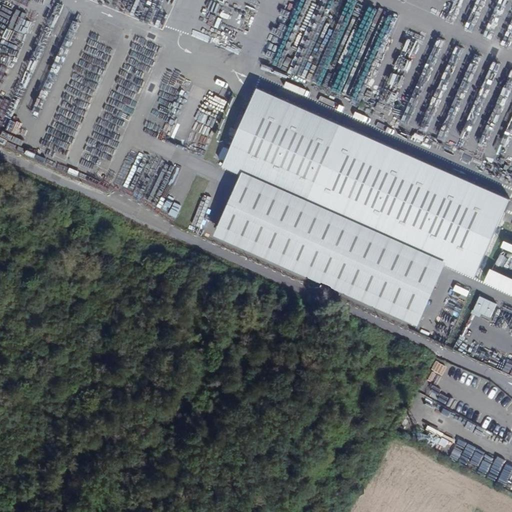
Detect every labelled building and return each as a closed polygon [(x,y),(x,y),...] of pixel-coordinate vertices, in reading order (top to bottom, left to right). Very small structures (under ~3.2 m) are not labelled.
[(229,19),(232,10),(214,3),(211,12),(229,19)] [(210,35),(221,40),(229,22),(218,17),(210,35)] [(242,46),(245,36),(229,30),(226,40),(242,46)] [(221,164),(242,173),(442,261),(473,275),(508,196),(256,85),(221,164)] [(416,320),(442,261),(242,173),(216,232),(416,320)] [(175,217),(183,200),(169,194),(161,210),(175,217)] [(511,241),(503,238),(501,244),(511,248),(511,241)] [(498,266),(508,266),(507,255),(497,256),(498,266)] [(484,279),(511,291),(511,277),(489,267),(484,279)] [(467,295),(469,290),(454,286),(453,291),(467,295)] [(490,318),(497,303),(479,296),(472,310),(490,318)] [(450,323),(440,318),(433,336),(443,340),(450,323)] [(499,416),(428,385),(424,392),(496,424),(499,416)]
